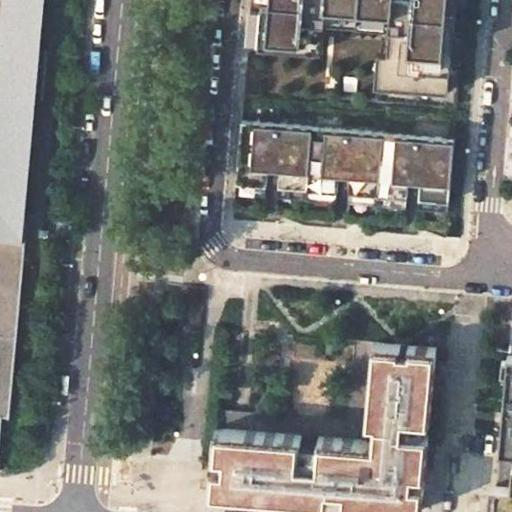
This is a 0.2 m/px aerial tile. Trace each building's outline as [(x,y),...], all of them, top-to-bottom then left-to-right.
[(0,0),(0,447),(3,417),(11,418),(26,242),(16,241),(30,94),(44,95),(48,50),(34,49),(38,0),(0,0)] [(253,0),(250,42),(323,48),(326,18),(383,24),(377,98),(458,105),(467,0),(253,0)] [(455,137),(243,118),(237,180),(267,183),(269,165),(271,146),(282,147),(280,166),(279,184),(338,189),(339,171),(341,152),(352,153),(351,173),(349,191),(407,196),(409,177),(411,158),(422,159),(420,179),(419,197),(450,199),(455,137)] [(271,146),(269,165),(280,166),(282,147),(271,146)] [(352,153),(341,152),(339,171),(351,173),(352,153)] [(411,158),(409,177),(420,179),(422,159),(411,158)] [(372,440),(216,426),(213,455),(225,456),(224,463),(212,462),(210,490),(225,492),(312,500),(404,508),(422,509),(425,481),(412,480),(412,472),(425,474),(429,433),(401,430),(402,419),(430,421),(436,347),(418,345),(373,341),(366,421),(374,422),(372,440)] [(511,511),(511,353),(509,353),(494,511),(511,511)]
